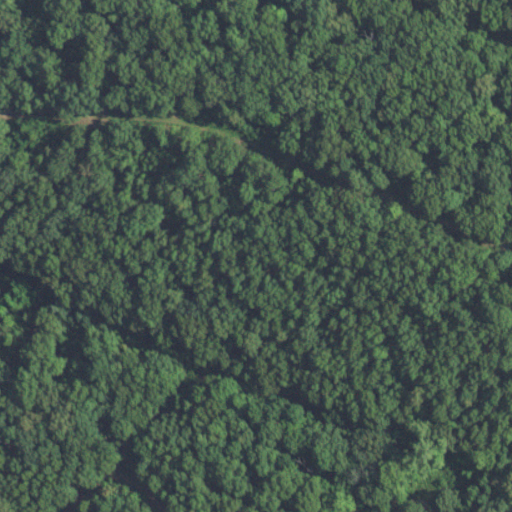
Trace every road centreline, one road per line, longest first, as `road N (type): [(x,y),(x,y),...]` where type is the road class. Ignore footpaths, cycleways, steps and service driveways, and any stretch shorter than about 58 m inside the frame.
road 1 (track): [(511,463),(446,477),(424,471),(408,448),(199,355),(177,369),(57,511)]
road 2 (residential): [(511,249),(211,128),(162,118),(0,113)]
